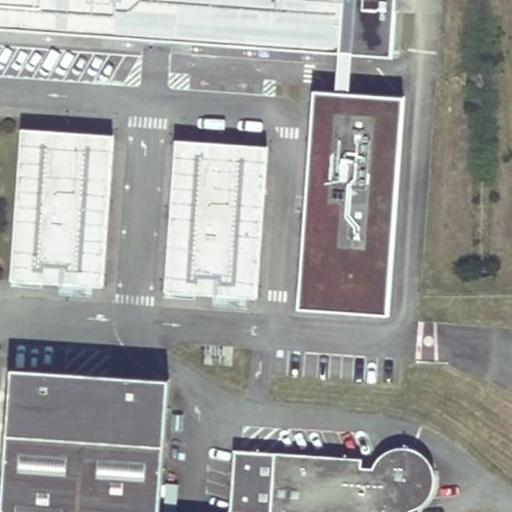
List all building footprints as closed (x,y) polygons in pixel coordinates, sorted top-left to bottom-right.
[(0,0),(0,21),(341,50),(344,0),(0,0)] [(403,101),(313,95),(299,312),(388,318),(403,101)] [(115,136),(20,130),(11,282),(105,288),(115,136)] [(267,151),(175,144),(165,292),(257,299),(267,151)] [(159,511),(169,380),(12,369),(1,511),(159,511)] [(356,465),(357,452),(229,443),(224,506),(313,511),(401,511),(402,504),(409,504),(413,502),(420,496),(425,490),(427,485),(429,475),(428,464),(425,456),(418,448),(407,442),(401,441),(393,441),(385,443),(380,445),(375,449),(370,455),(370,465),(356,465)]
